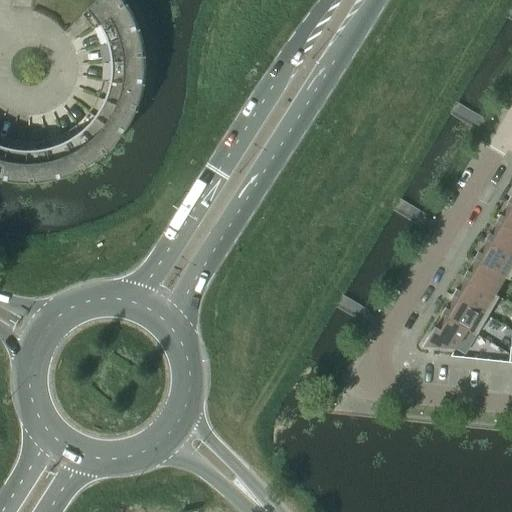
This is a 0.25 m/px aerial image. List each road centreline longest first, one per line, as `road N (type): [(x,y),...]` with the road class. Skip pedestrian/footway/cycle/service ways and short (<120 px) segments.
road 1 (primary): [(166,322),(380,0)]
road 2 (primary): [(329,0),(132,301)]
road 3 (residential): [(499,144),(379,347),(374,373)]
road 4 (tertiary): [(281,511),(185,405)]
road 5 (residential): [(511,401),(398,389),(374,373)]
